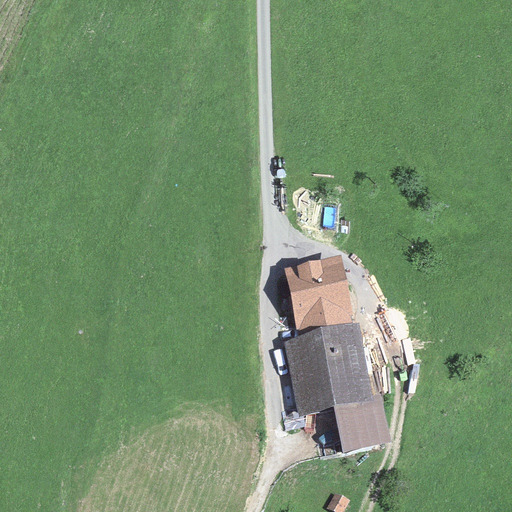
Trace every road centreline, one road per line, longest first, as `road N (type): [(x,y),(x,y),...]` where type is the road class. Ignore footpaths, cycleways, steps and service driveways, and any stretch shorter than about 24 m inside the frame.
road 1 (unclassified): [(264,0),(278,432)]
road 2 (track): [(367,511),(401,407),(403,380),(389,331),(342,257),(270,235)]
